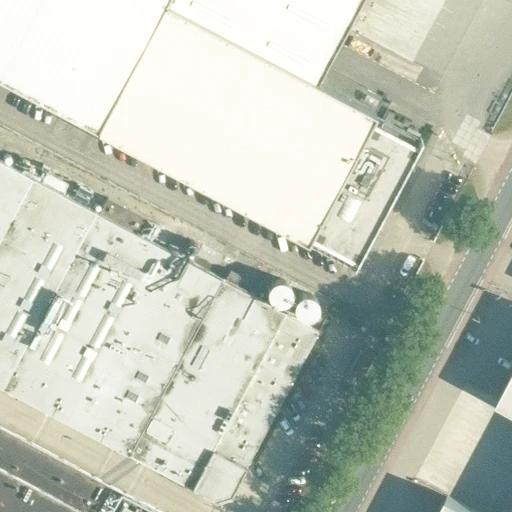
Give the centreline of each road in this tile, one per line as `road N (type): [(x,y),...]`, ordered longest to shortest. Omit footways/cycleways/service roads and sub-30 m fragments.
road 1 (unknown): [(0,102),(301,252),(363,266),(403,237)]
road 2 (unclassified): [(336,511),(511,178)]
road 3 (unknown): [(204,511),(0,403)]
road 4 (unknown): [(261,511),(360,336)]
road 5 (unknown): [(511,155),(479,139),(461,118),(511,17)]
